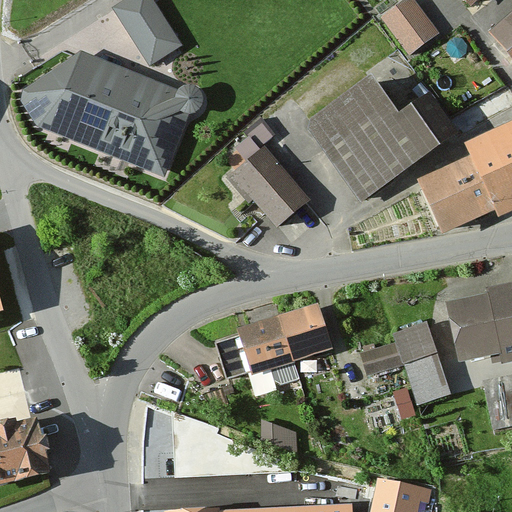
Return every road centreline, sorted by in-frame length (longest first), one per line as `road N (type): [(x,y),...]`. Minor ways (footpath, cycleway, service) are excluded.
road 1 (residential): [(5,148),(290,279)]
road 2 (tertiary): [(113,434),(124,380),(166,324),(211,299),(290,279)]
road 3 (residential): [(22,206),(72,368),(113,434)]
road 4 (tertiary): [(290,279),(511,236)]
